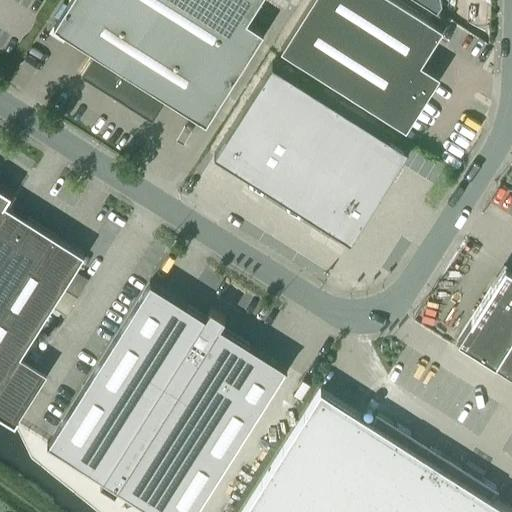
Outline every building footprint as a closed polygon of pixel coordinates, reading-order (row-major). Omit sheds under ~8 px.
[(68,0),(53,25),(94,50),(81,70),(152,115),(165,95),(205,121),(263,29),(246,19),(257,0),(68,0)] [(310,0),(280,48),(404,126),(405,125),(437,74),(438,74),(439,73),(421,61),(443,26),(401,0),(310,0)] [(426,0),(439,8),(440,8),(437,6),(440,0),(426,0)] [(231,126),(214,153),(283,196),(349,239),(350,239),(408,147),(387,134),(272,61),(231,126)] [(4,202),(11,192),(0,184),(0,412),(14,422),(18,416),(17,415),(14,420),(0,410),(0,384),(84,252),(4,202)] [(511,269),(505,265),(470,320),(458,339),(495,363),(495,362),(511,372),(511,269)] [(219,323),(223,317),(223,318),(225,315),(210,306),(209,308),(209,309),(205,315),(150,280),(149,281),(149,282),(48,441),(47,442),(157,511),(193,511),(285,367),(286,368),(287,366),(219,323)] [(376,409),(370,419),(320,388),(241,511),(511,511),(511,509),(492,497),(495,494),(499,487),(376,409)]
